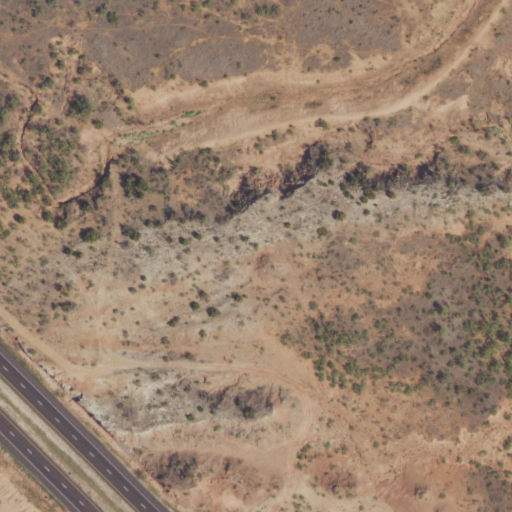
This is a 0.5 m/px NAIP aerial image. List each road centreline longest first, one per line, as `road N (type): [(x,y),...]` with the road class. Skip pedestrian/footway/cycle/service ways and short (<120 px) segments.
road 1 (trunk): [(151,511),(0,362)]
road 2 (trunk): [(0,415),(97,511)]
